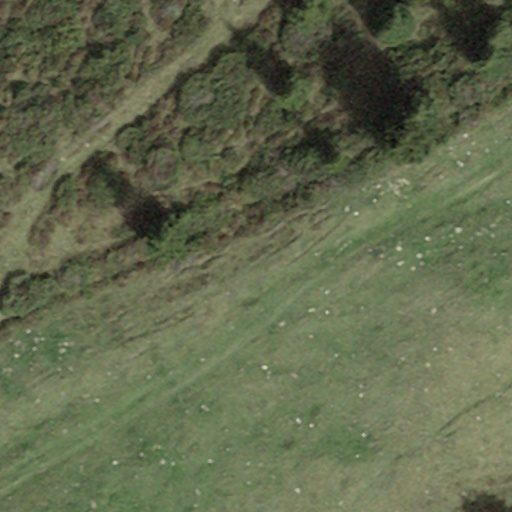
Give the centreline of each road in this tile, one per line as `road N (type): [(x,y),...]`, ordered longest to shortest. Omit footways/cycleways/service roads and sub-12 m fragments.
road 1 (track): [(0,511),(511,155)]
road 2 (track): [(0,268),(26,194),(227,22)]
